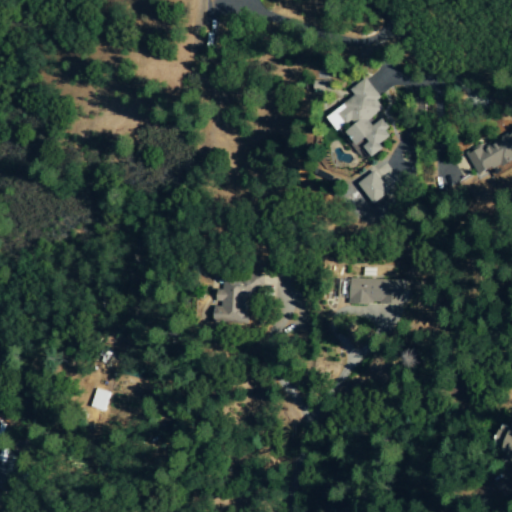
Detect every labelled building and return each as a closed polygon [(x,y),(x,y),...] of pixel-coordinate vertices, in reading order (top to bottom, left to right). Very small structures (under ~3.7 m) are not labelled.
[(207,0),(210,22),(220,25),(224,10),(220,9),(222,3),(241,0),(207,0)] [(327,117),(358,156),(364,150),(371,159),(383,149),(380,144),(394,133),(382,119),(374,126),(369,120),(384,109),(377,101),(382,98),(366,78),(350,90),(354,95),(327,117)] [(511,128),(465,155),(477,176),(487,170),(490,176),(511,163),(511,128)] [(393,183),(397,181),(386,165),(376,173),(381,180),(388,176),(393,183)] [(358,184),(374,204),(390,192),(374,171),(358,184)] [(405,305),(406,281),(350,278),(349,302),(405,305)] [(214,324),(253,324),(253,285),(218,285),(218,304),(214,304),(214,324)] [(511,466),(511,428),(497,425),(491,447),(500,449),(496,462),(511,466)]
